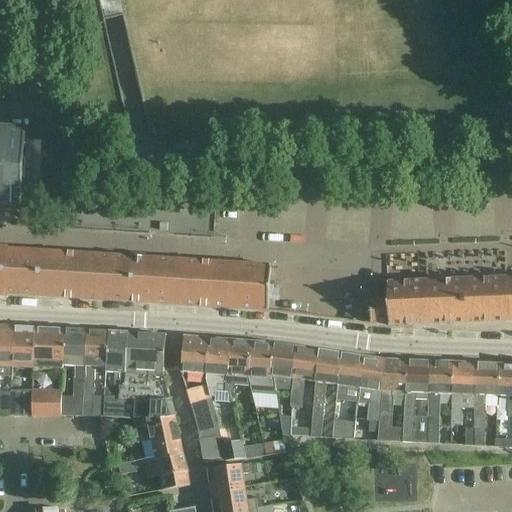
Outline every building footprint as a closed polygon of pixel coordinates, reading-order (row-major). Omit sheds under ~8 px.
[(334,0),(119,0),(145,110),(338,105),(334,0)] [(414,0),(416,26),(443,23),(440,0),(414,0)] [(0,210),(23,212),(23,200),(24,193),(33,194),(33,184),(24,184),(25,157),(35,157),(35,148),(26,147),(27,129),(0,127),(0,210)] [(0,247),(0,296),(5,297),(5,295),(268,312),(271,267),(8,250),(8,248),(0,247)] [(511,278),(387,284),(388,301),(369,301),(370,324),(389,323),(389,327),(511,321),(511,278)] [(14,328),(0,327),(0,376),(12,377),(12,373),(12,368),(14,328)] [(36,329),(14,328),(12,368),(12,373),(33,373),(36,329)] [(65,330),(36,329),(33,373),(64,375),(64,366),(62,366),(65,330)] [(87,332),(65,330),(62,366),(64,366),(75,367),(74,398),(61,398),(61,417),(82,418),(87,332)] [(109,333),(87,332),(82,418),(93,418),(93,398),(95,368),(107,369),(109,333)] [(109,333),(107,369),(106,373),(115,374),(115,386),(113,386),(113,391),(105,391),(105,397),(119,398),(119,391),(119,387),(125,387),(128,334),(109,333)] [(166,337),(128,334),(125,387),(119,387),(119,391),(119,398),(105,397),(104,418),(117,418),(118,414),(120,414),(125,411),(125,402),(158,404),(169,400),(163,377),(166,337)] [(209,340),(184,338),(181,374),(205,376),(206,376),(209,340)] [(231,342),(209,340),(206,376),(205,376),(208,387),(211,397),(216,397),(215,403),(233,404),(229,394),(226,394),(231,342)] [(252,343),(231,342),(226,394),(229,394),(234,394),(235,386),(251,388),(249,380),(248,380),(252,343)] [(273,345),(252,343),(248,380),(249,380),(259,381),(258,396),(268,397),(271,430),(281,430),(279,417),(275,391),(273,379),(270,378),(273,345)] [(295,348),(273,345),(270,378),(273,379),(275,391),(292,392),(295,348)] [(318,351),(295,348),(292,392),(292,409),(303,411),(304,382),(316,384),(318,351)] [(340,355),(318,351),(316,384),(312,430),(311,438),(321,439),(326,385),(338,387),(340,355)] [(363,358),(340,355),(338,387),(337,401),(359,404),(360,390),(363,358)] [(385,361),(363,358),(360,390),(371,392),(368,422),(380,423),(383,394),(385,361)] [(407,362),(385,361),(383,394),(380,423),(378,442),(394,443),(397,398),(396,398),(396,394),(406,394),(407,362)] [(430,363),(407,362),(406,394),(404,423),(402,443),(427,446),(428,419),(416,418),(417,395),(429,395),(430,363)] [(453,364),(430,363),(429,395),(428,419),(427,446),(439,445),(438,395),(451,396),(453,364)] [(477,365),(453,364),(451,396),(451,426),(462,427),(463,410),(475,410),(475,397),(477,365)] [(499,365),(477,365),(475,397),(475,410),(474,430),(473,447),(485,448),(486,428),(487,397),(497,398),(499,365)] [(511,365),(499,365),(497,398),(509,398),(508,419),(511,419),(511,365)] [(211,397),(208,387),(187,393),(191,406),(211,400),(211,397)] [(32,392),(11,392),(11,394),(11,418),(32,418),(32,392)] [(58,392),(32,392),(32,418),(58,418),(58,392)] [(0,393),(0,417),(11,418),(11,394),(0,393)] [(169,401),(169,400),(158,404),(125,402),(125,411),(120,414),(118,414),(117,418),(134,419),(163,420),(174,416),(169,401)] [(220,437),(211,400),(191,406),(198,431),(200,441),(220,437)] [(175,418),(174,416),(163,420),(134,419),(139,443),(142,443),(146,460),(154,458),(155,461),(183,456),(175,418)] [(291,418),(279,417),(281,430),(283,437),(291,437),(291,429),(291,418)] [(356,422),(334,421),(332,440),(354,441),(356,422)] [(312,430),(291,429),(291,437),(311,438),(312,430)] [(474,430),(466,430),(466,447),(473,447),(474,430)] [(226,462),(222,445),(220,437),(200,441),(204,465),(226,462)] [(511,440),(495,440),(495,448),(511,449),(511,440)] [(245,460),(243,448),(242,442),(222,445),(226,462),(245,460)] [(266,458),(264,446),(243,448),(245,460),(246,460),(266,458)] [(183,456),(155,461),(154,458),(146,460),(134,462),(135,469),(144,467),(146,480),(161,478),(187,474),(188,474),(183,456)] [(127,463),(119,465),(121,475),(121,476),(130,474),(136,473),(135,469),(134,462),(127,463)] [(252,474),(251,465),(207,471),(210,493),(245,488),(243,475),(252,474)] [(190,487),(187,474),(161,478),(163,491),(190,487)] [(247,503),(245,488),(210,493),(213,511),(233,511),(255,509),(254,501),(247,503)]
